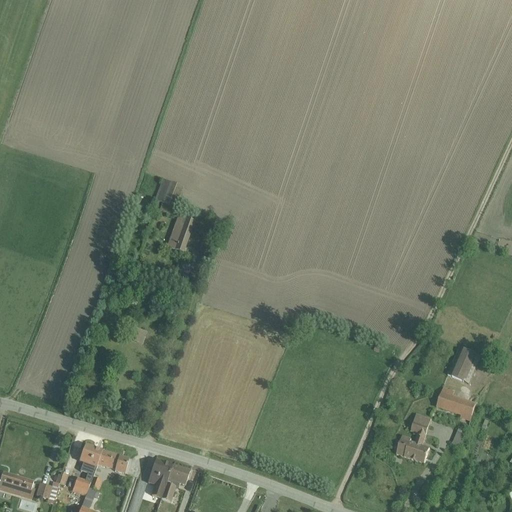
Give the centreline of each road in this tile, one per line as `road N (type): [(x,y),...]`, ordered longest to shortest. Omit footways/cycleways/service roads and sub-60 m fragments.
road 1 (unclassified): [(0,404),(209,463),(336,511)]
road 2 (unknown): [(333,511),(388,380),(411,347)]
